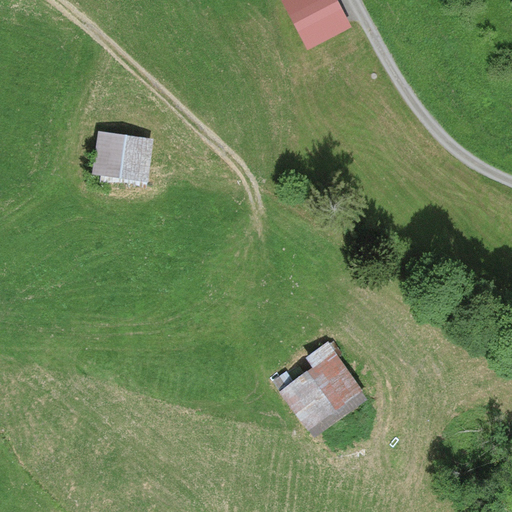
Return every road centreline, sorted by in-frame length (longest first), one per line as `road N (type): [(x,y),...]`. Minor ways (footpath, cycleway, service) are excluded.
road 1 (track): [(271,271),(256,201),(236,166),(51,0)]
road 2 (track): [(353,0),(434,130),(474,164),(511,181)]
